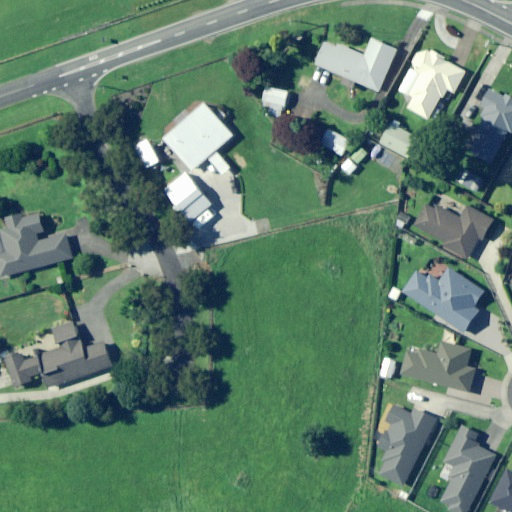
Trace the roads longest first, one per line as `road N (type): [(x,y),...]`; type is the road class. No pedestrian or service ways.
road 1 (residential): [(185,396),(175,278),(159,233),(112,184),(72,72)]
road 2 (unclassified): [(72,72),(276,0)]
